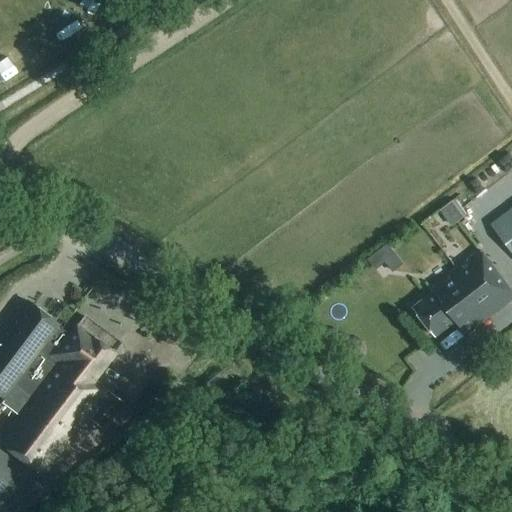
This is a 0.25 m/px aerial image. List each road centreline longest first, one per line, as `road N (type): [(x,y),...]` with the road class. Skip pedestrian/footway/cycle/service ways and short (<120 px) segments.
road 1 (unclassified): [(0,182),(511,486)]
road 2 (track): [(0,166),(34,128),(228,0)]
road 3 (track): [(445,0),(511,100)]
